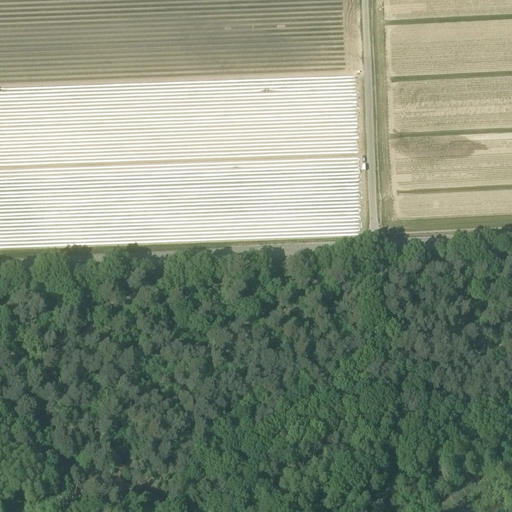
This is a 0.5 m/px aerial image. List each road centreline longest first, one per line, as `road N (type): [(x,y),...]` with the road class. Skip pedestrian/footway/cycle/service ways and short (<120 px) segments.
road 1 (unclassified): [(0,265),(369,245)]
road 2 (unclassified): [(369,245),(361,0)]
road 3 (unclassified): [(369,245),(511,238)]
